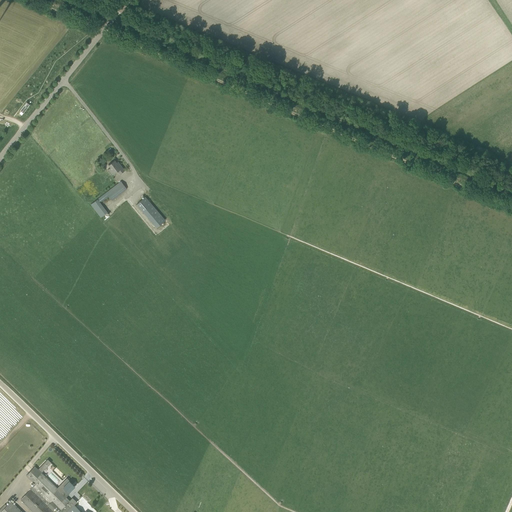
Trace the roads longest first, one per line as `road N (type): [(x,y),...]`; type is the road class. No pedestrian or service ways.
road 1 (track): [(102,31),(511,205)]
road 2 (tertiary): [(0,158),(128,0)]
road 3 (tertiary): [(133,511),(0,383)]
